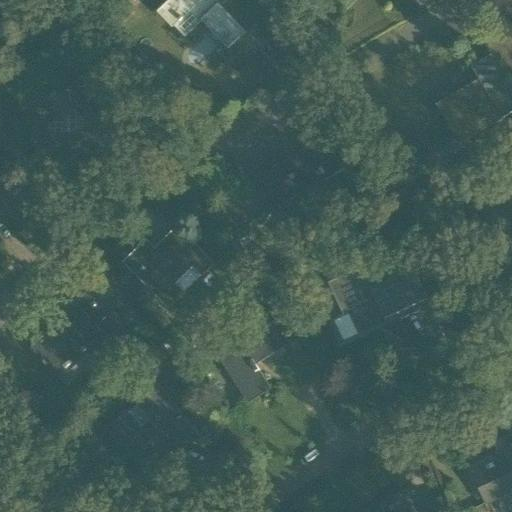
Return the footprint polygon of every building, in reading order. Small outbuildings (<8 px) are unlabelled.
[(111,26),(128,11),(119,0),(109,0),(97,10),(111,26)] [(177,29),(194,13),(227,47),(243,32),(217,4),(221,0),(169,0),(158,11),(172,26),(173,25),(177,29)] [(467,88),(438,106),(460,143),(511,112),(511,91),(491,56),(471,68),(482,85),(470,92),(467,88)] [(42,134),(45,137),(63,156),(66,152),(69,150),(96,124),(99,128),(118,110),(85,73),(65,92),(75,103),(42,134)] [(344,170),(335,156),(326,139),(309,148),(309,149),(293,157),(295,161),(278,171),(276,167),(260,176),(278,207),(344,170)] [(216,205),(229,230),(248,221),(234,195),(216,205)] [(421,219),(437,263),(466,253),(449,208),(421,219)] [(181,295),(201,275),(211,265),(177,229),(176,230),(177,232),(169,240),(168,238),(153,253),(145,245),(147,244),(146,243),(126,263),(168,308),(181,295)] [(230,251),(212,270),(237,296),(250,283),(234,255),(230,251)] [(267,274),(261,262),(251,266),(257,279),(267,274)] [(413,269),(399,275),(371,288),(361,268),(328,283),(343,316),(349,314),(360,337),(361,337),(360,334),(380,325),(378,321),(413,305),(427,299),(413,269)] [(301,303),(284,272),(269,279),(286,311),(301,303)] [(31,348),(44,362),(42,364),(46,367),(47,366),(54,373),(55,375),(56,376),(58,375),(53,370),(84,341),(99,356),(113,343),(72,300),(58,313),(66,321),(58,328),(56,325),(31,348)] [(113,336),(127,323),(113,308),(99,321),(113,336)] [(241,323),(248,333),(217,353),(249,401),(269,388),(258,371),(259,370),(253,361),(268,351),(270,354),(284,345),(267,320),(261,310),(241,323)] [(178,357),(165,364),(178,385),(190,378),(178,357)] [(131,410),(123,416),(108,429),(141,470),(152,461),(153,462),(159,457),(159,456),(164,452),(163,450),(172,444),(180,454),(181,453),(179,450),(195,437),(197,439),(198,439),(157,387),(138,402),(140,404),(132,411),(131,410)] [(77,445),(88,435),(80,426),(69,436),(77,445)] [(493,464),(486,468),(474,474),(487,503),(511,491),(511,446),(506,449),(510,458),(494,465),(493,464)] [(413,511),(405,493),(383,502),(387,511),(384,511),(413,511)]
